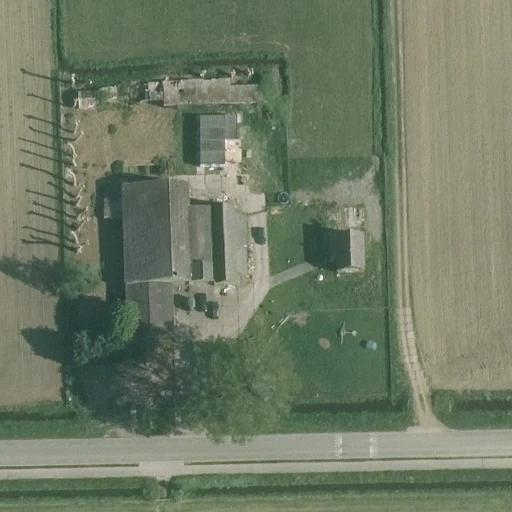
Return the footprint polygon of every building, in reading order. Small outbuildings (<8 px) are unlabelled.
[(130,86),(131,106),(162,105),(162,109),(266,106),(265,87),(230,88),(229,81),(130,86)] [(200,118),(200,168),(224,168),(224,143),(236,143),(236,118),(224,118),(200,118)] [(127,339),(172,338),(171,288),(236,287),(236,275),(246,275),(245,218),(234,218),(234,209),(188,209),(188,188),(123,189),(123,191),(103,191),(103,219),(123,219),(124,289),(126,289),(127,339)] [(365,226),(364,207),(347,208),(347,227),(365,226)] [(335,273),(362,273),(362,239),(330,240),(330,259),(335,259),(335,273)]
